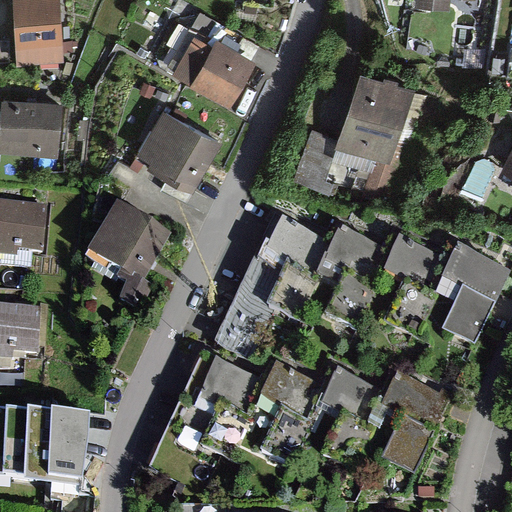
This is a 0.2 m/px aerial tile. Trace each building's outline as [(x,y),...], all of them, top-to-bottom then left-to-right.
[(12,0),(17,65),(64,61),(60,0),(12,0)] [(228,108),(248,68),(198,43),(178,83),(228,108)] [(408,96),(356,81),(338,145),(308,137),(296,182),(318,189),(330,148),(389,164),(408,96)] [(61,103),(0,101),(0,111),(0,153),(60,156),(61,103)] [(187,190),(213,142),(162,113),(135,162),(187,190)] [(48,202),(0,197),(0,254),(20,256),(20,250),(43,252),(48,202)] [(162,237),(117,214),(89,271),(130,291),(120,312),(137,320),(149,295),(136,289),(162,237)] [(333,242),(285,214),(269,240),(266,245),(316,272),(333,242)] [(326,311),(356,327),(375,292),(367,288),(389,249),(343,224),(333,242),(316,272),(340,285),(326,311)] [(285,267),(266,303),(281,310),(316,330),(326,311),(340,285),(316,272),(266,245),(269,240),(267,239),(259,254),(285,267)] [(441,261),(395,247),(383,285),(429,299),(441,261)] [(234,300),(214,342),(253,363),(281,310),(266,303),(285,267),(259,254),(256,253),(234,300)] [(503,271),(453,255),(442,290),(492,306),(503,271)] [(40,304),(0,301),(0,358),(13,359),(13,351),(38,352),(40,304)] [(489,312),(459,301),(443,342),(472,354),(489,312)] [(197,392),(214,356),(203,351),(164,437),(150,468),(203,492),(221,452),(198,442),(217,401),(197,392)] [(269,380),(214,356),(197,392),(217,401),(198,442),(221,452),(232,456),(259,399),(269,380)] [(330,383),(277,360),(269,380),(259,399),(280,408),(262,448),(296,462),(321,404),(330,383)] [(389,391),(337,368),(330,383),(321,404),(339,413),(322,452),(355,467),(380,409),(389,391)] [(414,472),(450,399),(398,373),(389,391),(380,409),(401,419),(383,457),(414,472)] [(88,411),(0,404),(0,475),(55,479),(54,497),(82,499),(85,444),(88,411)]
